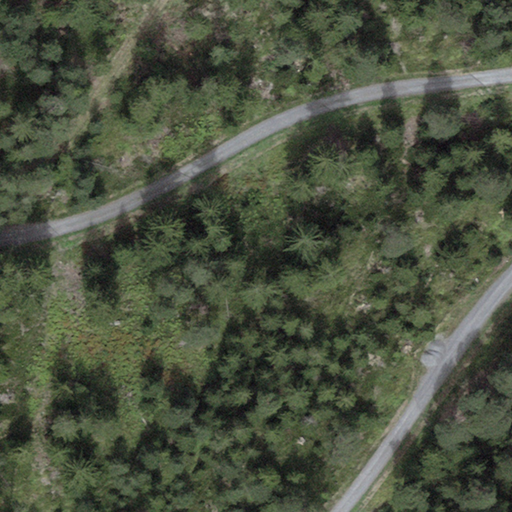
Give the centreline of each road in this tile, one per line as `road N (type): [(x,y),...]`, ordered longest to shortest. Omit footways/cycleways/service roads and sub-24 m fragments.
road 1 (track): [(511,76),(301,110),(166,185),(38,233),(0,237)]
road 2 (track): [(337,511),(511,284)]
